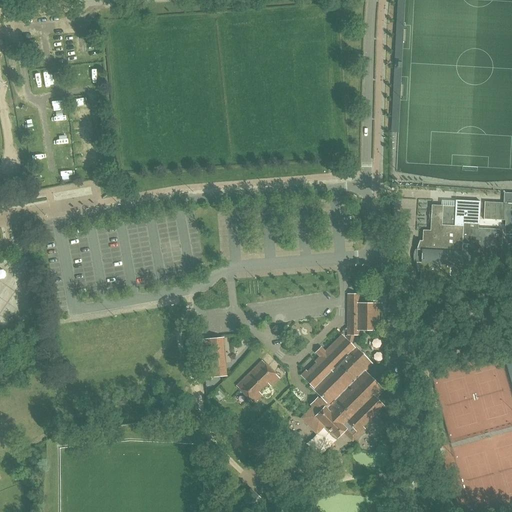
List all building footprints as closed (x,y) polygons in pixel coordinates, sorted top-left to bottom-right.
[(423,231),(422,241),(422,242),(440,243),(440,251),(461,253),(461,265),(475,266),(475,260),(495,261),(501,257),(502,230),(469,228),(470,224),(479,224),(480,202),(455,200),(455,209),(452,209),(450,209),(450,206),(431,206),(431,210),(430,212),(428,216),(429,219),(431,222),(430,231),(423,231)] [(511,203),(503,203),(485,202),(484,220),(508,221),(507,235),(511,235),(511,203)] [(422,242),(422,241),(420,241),(419,241),(416,250),(415,250),(414,251),(414,252),(413,254),(413,255),(413,256),(413,258),(413,259),(413,261),(414,262),(414,263),(415,263),(417,272),(418,272),(421,272),(420,283),(449,284),(450,265),(461,265),(461,253),(440,251),(440,243),(422,242)] [(372,364),(354,346),(353,345),(352,346),(351,345),(354,336),(359,336),(359,331),(379,331),(379,304),(359,304),(359,295),(348,295),(348,335),(347,341),(341,336),(325,353),(322,350),(317,355),(320,358),(315,363),(317,364),(308,374),(306,372),(302,377),(312,387),(311,388),(322,399),(320,401),(318,400),(312,406),(314,407),(312,409),(310,411),(301,420),(317,435),(325,427),(338,439),(344,432),(353,441),(365,429),(363,427),(377,412),(379,414),(386,408),(376,398),(384,390),(365,372),(372,364)] [(221,338),(201,339),(205,378),(224,376),(221,338)] [(261,361),(249,373),(261,386),(266,382),(270,386),(278,378),(261,361)] [(261,386),(249,373),(236,386),(253,403),(261,395),(257,391),(261,386)] [(260,508),(265,502),(250,489),(245,496),(246,504),(252,509),(260,508)]
